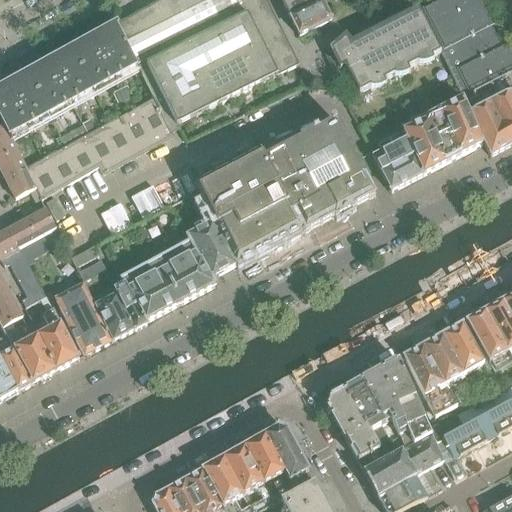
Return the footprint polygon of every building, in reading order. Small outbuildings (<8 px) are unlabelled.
[(298,69),(274,20),(264,0),(189,0),(182,4),(179,0),(167,0),(116,29),(137,71),(153,103),(154,102),(154,104),(172,137),(179,133),(177,130),(298,69)] [(279,0),(299,40),(331,24),(323,6),(310,13),(303,0),(279,0)] [(441,56),(491,30),(475,0),(446,0),(409,20),(406,16),(401,19),(396,19),(389,23),(384,27),(377,31),(372,31),(365,36),(360,39),(348,46),(345,43),(347,42),(346,41),(341,46),(337,48),(334,50),(326,58),(325,59),(333,75),(345,69),(359,97),(370,91),(374,92),(378,91),(382,90),(385,88),(386,88),(384,84),(394,78),(394,79),(398,79),(402,79),(405,78),(409,76),(410,76),(408,71),(418,66),(418,67),(422,67),(426,67),(429,65),(432,64),(433,64),(434,63),(432,60),(441,56)] [(137,71),(116,29),(72,53),(95,94),(137,71)] [(95,94),(72,53),(28,77),(51,119),(95,94)] [(51,119),(28,77),(0,92),(0,121),(7,136),(10,141),(51,119)] [(132,101),(127,90),(119,93),(125,105),(132,101)] [(483,148),(468,116),(463,103),(462,103),(461,104),(436,117),(427,100),(431,97),(428,92),(415,99),(427,121),(429,126),(403,137),(423,179),(483,148)] [(125,105),(119,93),(112,97),(118,108),(125,105)] [(511,148),(511,95),(471,116),(471,115),(468,116),(483,148),(490,160),(511,148)] [(42,163),(26,172),(36,193),(42,203),(42,204),(67,189),(99,171),(104,179),(104,180),(174,141),(172,137),(154,104),(154,102),(153,103),(130,115),(109,127),(95,134),(88,138),(64,151),(42,163)] [(89,123),(82,128),(82,129),(88,138),(95,134),(89,123)] [(375,199),(373,196),(372,196),(364,180),(365,179),(360,170),(337,126),(336,126),(334,123),(330,125),(331,128),(319,135),(317,132),(312,135),(299,143),(300,145),(264,164),(260,158),(197,192),(214,226),(188,240),(191,246),(211,282),(236,269),(237,271),(304,235),(305,236),(334,220),(336,224),(356,213),(354,209),(371,200),(371,201),(375,199)] [(371,136),(366,126),(358,131),(363,140),(371,136)] [(60,141),(59,141),(64,151),(88,138),(82,129),(60,141)] [(0,162),(17,154),(10,141),(7,136),(0,139),(0,162)] [(376,145),(371,136),(363,140),(368,149),(376,145)] [(423,179),(403,137),(403,136),(378,148),(381,155),(372,160),(388,192),(391,196),(423,179)] [(26,172),(17,154),(0,162),(0,173),(5,183),(26,172)] [(15,203),(30,196),(36,193),(26,172),(5,183),(15,203)] [(36,193),(30,196),(36,207),(40,204),(42,203),(36,193)] [(65,220),(55,202),(46,207),(56,225),(65,220)] [(47,238),(55,233),(46,213),(45,214),(41,216),(26,224),(44,256),(53,251),(47,238)] [(44,256),(26,224),(8,234),(25,266),(44,256)] [(44,302),(25,266),(8,234),(0,238),(0,264),(4,272),(9,269),(27,302),(22,305),(25,311),(25,313),(39,305),(44,302)] [(215,290),(211,282),(191,246),(174,255),(198,299),(215,290)] [(93,250),(86,254),(91,265),(99,260),(93,250)] [(86,254),(78,259),(83,269),(91,265),(86,254)] [(198,299),(174,255),(156,265),(180,308),(198,299)] [(76,273),(83,269),(78,259),(71,263),(76,273)] [(101,264),(93,269),(99,279),(106,276),(106,275),(101,264)] [(180,308),(156,265),(140,274),(163,317),(180,308)] [(93,269),(85,273),(91,283),(99,279),(93,269)] [(83,288),(91,283),(85,273),(78,277),(83,288)] [(163,317),(140,274),(121,284),(123,289),(146,326),(163,317)] [(112,346),(94,310),(90,302),(90,301),(83,288),(73,293),(71,289),(65,292),(67,296),(56,302),(56,301),(54,303),(56,307),(56,308),(63,322),(76,348),(81,358),(83,361),(112,346)] [(0,313),(14,306),(8,294),(5,289),(0,291),(0,313)] [(147,327),(146,326),(123,289),(113,295),(116,299),(134,334),(147,327)] [(134,334),(116,299),(94,310),(112,346),(134,334)] [(70,346),(60,328),(45,301),(44,302),(39,305),(46,317),(42,319),(50,333),(39,339),(37,340),(34,342),(53,377),(56,376),(79,364),(70,346)] [(511,301),(501,307),(511,326),(511,301)] [(23,321),(14,306),(0,313),(0,331),(1,333),(2,333),(23,321)] [(511,326),(501,307),(484,317),(511,367),(511,326)] [(484,317),(466,327),(494,377),(511,367),(484,317)] [(483,367),(462,329),(444,339),(466,377),(483,367)] [(32,389),(6,339),(2,333),(1,333),(0,331),(0,364),(17,396),(32,389)] [(53,377),(34,342),(23,348),(16,334),(6,339),(32,389),(53,377)] [(466,377),(444,339),(424,351),(445,390),(466,377)] [(445,390),(424,351),(404,361),(405,362),(404,363),(424,402),(428,409),(435,422),(456,410),(448,397),(442,401),(438,394),(445,390)] [(0,406),(17,396),(0,364),(0,406)] [(430,436),(415,402),(399,365),(362,386),(382,422),(389,419),(402,441),(409,437),(415,449),(432,440),(430,436)] [(385,428),(382,422),(362,386),(344,395),(369,438),(371,437),(385,428)] [(369,438),(344,395),(329,404),(330,405),(328,410),(327,410),(364,477),(396,459),(391,449),(381,455),(371,437),(369,438)] [(511,431),(511,406),(484,422),(494,441),(511,431)] [(494,441),(484,422),(474,427),(468,414),(431,433),(437,447),(442,444),(443,445),(436,449),(441,459),(449,454),(454,463),(456,462),(494,441)] [(315,486),(286,434),(278,432),(265,439),(281,470),(296,497),(315,486)] [(296,497),(281,470),(265,439),(244,451),(275,508),(276,507),(277,508),(281,506),(296,497)] [(444,465),(441,459),(436,449),(432,440),(415,449),(396,459),(364,477),(377,502),(415,481),(422,477),(430,473),(444,465)] [(267,511),(275,508),(244,451),(223,463),(243,500),(255,493),(261,503),(249,510),(249,511),(267,511)] [(243,500),(223,463),(203,474),(224,511),(249,511),(249,510),(245,511),(237,511),(234,505),(243,500)] [(224,511),(203,474),(185,485),(199,511),(224,511)] [(409,511),(427,502),(415,481),(377,502),(382,511),(409,511)] [(199,511),(185,485),(169,493),(179,511),(199,511)] [(328,511),(315,486),(296,497),(281,506),(284,511),(328,511)] [(179,511),(169,493),(155,501),(153,508),(154,511),(179,511)] [(511,511),(511,500),(490,511),(511,511)]
